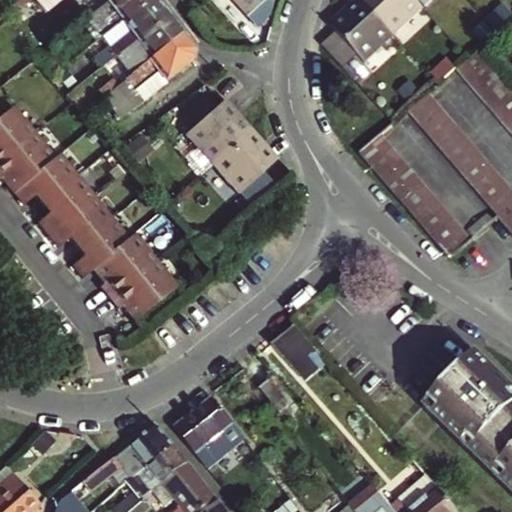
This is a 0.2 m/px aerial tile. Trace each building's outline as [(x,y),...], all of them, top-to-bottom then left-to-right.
[(168,14),(157,0),(146,0),(101,36),(109,47),(92,61),(98,68),(168,14)] [(111,0),(107,4),(114,14),(95,28),(101,36),(146,0),(111,0)] [(233,0),(245,13),(259,0),(233,0)] [(365,63),(394,36),(359,0),(356,0),(346,9),(351,15),(334,30),(365,63)] [(359,0),(394,36),(422,10),(415,2),(413,0),(359,0)] [(184,34),(168,14),(98,68),(113,89),(184,34)] [(196,49),(184,34),(113,89),(97,101),(112,122),(192,62),(196,49)] [(511,87),(480,50),(473,56),(457,71),(511,135),(511,87)] [(210,160),(244,131),(228,114),(234,109),(222,95),(184,131),(210,160)] [(511,190),(427,95),(403,116),(511,235),(511,190)] [(11,108),(0,116),(0,180),(10,193),(20,206),(31,198),(45,216),(34,224),(54,250),(65,241),(79,259),(68,268),(79,281),(90,272),(100,286),(96,289),(114,312),(119,309),(131,324),(172,291),(151,264),(131,239),(125,244),(110,224),(56,156),(51,160),(11,108)] [(259,148),(244,131),(210,160),(238,190),(275,155),(264,143),(259,148)] [(378,137),(355,157),(416,224),(452,258),(472,240),(378,137)] [(303,376),(325,357),(299,327),(297,325),(274,344),(303,376)] [(511,388),(478,354),(426,406),(511,494),(511,388)] [(275,378),(262,388),(280,412),(294,402),(275,378)] [(213,399),(176,427),(209,468),(246,440),(213,399)] [(123,467),(134,480),(175,446),(159,426),(109,464),(92,478),(99,486),(123,467)] [(175,446),(134,480),(133,481),(130,482),(139,493),(117,511),(136,511),(148,502),(151,506),(157,502),(154,498),(192,466),(187,461),(175,446)] [(192,466),(154,498),(157,502),(151,506),(154,510),(165,501),(174,511),(173,511),(207,511),(220,502),(192,466)] [(403,502),(393,509),(395,511),(460,511),(431,478),(410,495),(418,505),(411,511),(403,502)] [(0,511),(31,511),(31,510),(40,502),(38,500),(23,484),(13,494),(5,485),(0,489),(0,511)] [(374,487),(368,492),(373,498),(379,492),(374,487)] [(60,507),(58,511),(57,511),(90,511),(74,492),(62,502),(60,507)] [(368,492),(364,495),(353,505),(354,506),(358,511),(395,511),(393,509),(379,492),(373,498),(368,492)] [(410,495),(403,502),(411,511),(418,505),(410,495)] [(276,511),(292,511),(298,507),(291,499),(276,511)] [(227,511),(220,502),(207,511),(227,511)]
